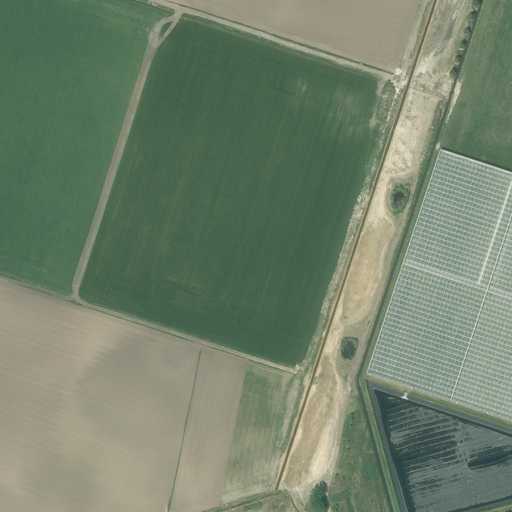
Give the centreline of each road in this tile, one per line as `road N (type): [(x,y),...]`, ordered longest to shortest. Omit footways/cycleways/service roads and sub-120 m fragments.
road 1 (track): [(340,387),(0,277)]
road 2 (track): [(150,0),(441,93)]
